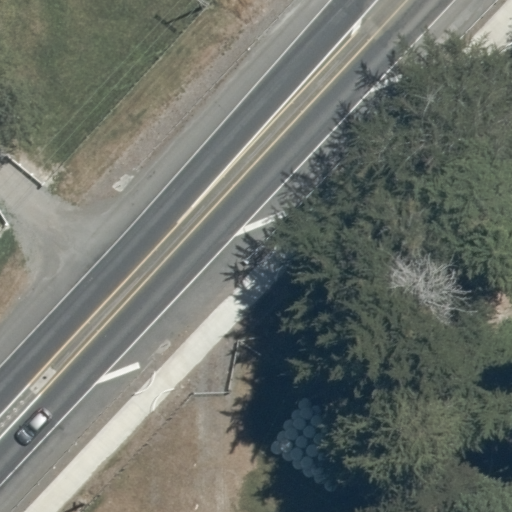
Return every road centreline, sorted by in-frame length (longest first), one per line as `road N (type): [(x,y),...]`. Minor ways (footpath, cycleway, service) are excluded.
road 1 (trunk): [(432,0),(0,465)]
road 2 (trunk): [(0,395),(351,0)]
